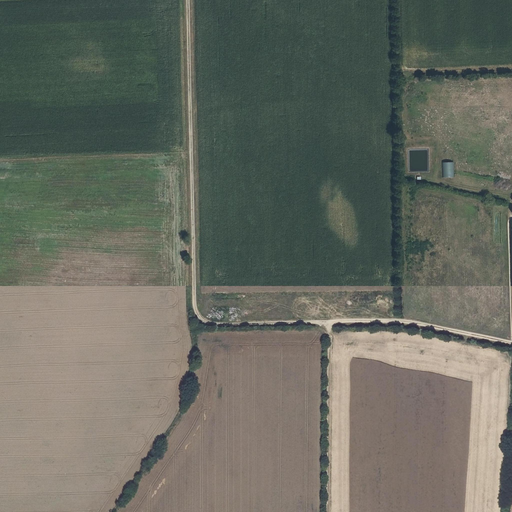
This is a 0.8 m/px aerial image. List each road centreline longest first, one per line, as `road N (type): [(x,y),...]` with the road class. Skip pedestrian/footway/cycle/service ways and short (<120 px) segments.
road 1 (track): [(511,342),(405,323),(205,323),(197,309),(190,0)]
road 2 (track): [(327,511),(328,325)]
